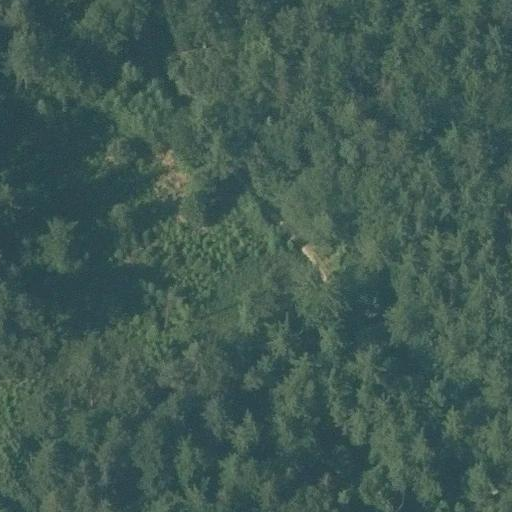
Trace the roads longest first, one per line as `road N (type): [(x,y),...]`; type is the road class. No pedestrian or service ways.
road 1 (track): [(510,511),(182,126),(133,41)]
road 2 (track): [(133,41),(0,73)]
